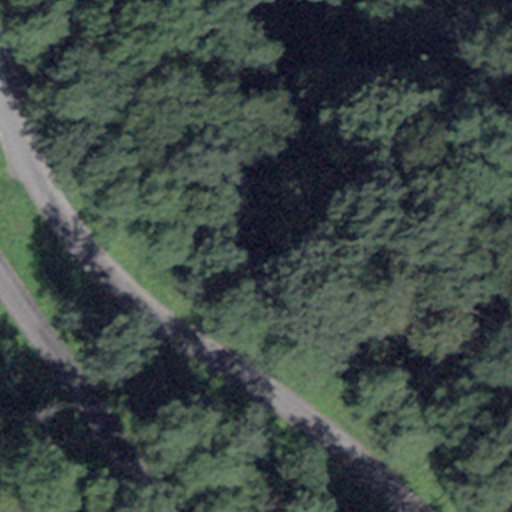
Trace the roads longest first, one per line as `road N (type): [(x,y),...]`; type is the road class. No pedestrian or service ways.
road 1 (track): [(0,86),(65,222),(106,277),(403,511)]
road 2 (track): [(147,511),(0,267)]
